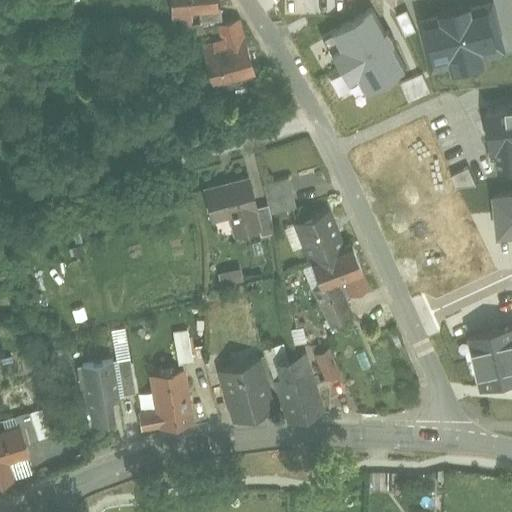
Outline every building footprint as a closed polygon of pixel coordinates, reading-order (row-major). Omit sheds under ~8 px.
[(210,9),(208,0),(165,0),(168,22),(184,20),(183,12),(210,9)] [(402,71),(371,9),(327,32),(339,56),(334,58),(349,88),(354,85),(358,93),(402,71)] [(495,9),(425,25),(436,71),(454,67),(457,79),(487,72),(485,60),(505,55),(495,9)] [(248,72),(233,18),(211,23),(216,40),(196,46),(207,84),(222,80),(248,72)] [(410,97),(431,88),(424,70),(402,79),(410,97)] [(226,92),(222,80),(207,84),(199,86),(203,98),(226,92)] [(511,109),(489,111),(493,161),(499,160),(500,175),(511,173),(511,109)] [(417,230),(436,221),(407,158),(369,176),(387,215),(406,206),(417,230)] [(249,206),(242,175),(198,186),(206,220),(224,215),(229,235),(255,229),(249,206)] [(261,203),(264,213),(289,207),(282,177),(256,183),(261,203)] [(502,241),(511,239),(511,199),(497,202),(502,241)] [(261,203),(249,206),(255,229),(256,233),(268,230),(264,213),(261,203)] [(366,289),(348,244),(342,247),(325,206),(285,223),(312,289),(308,291),(322,325),(347,314),(341,300),(366,289)] [(237,277),(234,267),(216,273),(220,284),(237,277)] [(511,323),(469,334),(483,391),(511,383),(511,323)] [(196,357),(191,325),(174,327),(179,360),(196,357)] [(285,341),(266,346),(286,421),(325,410),(309,349),(289,354),(285,341)] [(327,347),(315,352),(325,378),(342,372),(336,356),(332,358),(327,347)] [(79,363),(91,422),(116,417),(112,398),(141,392),(132,352),(79,363)] [(261,354),(219,366),(234,417),(276,404),(261,354)] [(199,416),(190,362),(152,369),(158,403),(138,406),(141,425),(199,416)] [(22,420),(28,440),(62,429),(53,401),(15,414),(18,421),(22,420)] [(18,421),(0,427),(0,481),(16,476),(11,462),(33,454),(28,440),(22,420),(18,421)] [(108,447),(127,439),(122,427),(103,434),(108,447)]
